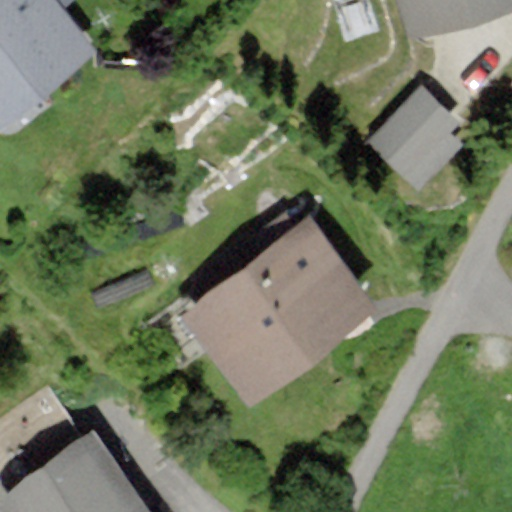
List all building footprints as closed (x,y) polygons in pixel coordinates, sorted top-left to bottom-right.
[(0,0),(0,118),(89,52),(50,0),(0,0)] [(511,0),(401,0),(411,33),(470,16),(511,3),(511,0)] [(462,118),(421,79),(366,137),(418,186),(461,140),(450,130),(462,118)] [(195,316),(251,394),(346,325),(372,307),(315,229),(195,316)] [(140,511),(94,441),(8,497),(17,511),(140,511)]
